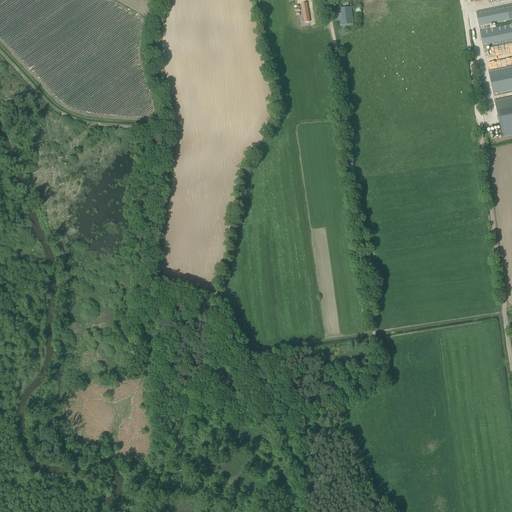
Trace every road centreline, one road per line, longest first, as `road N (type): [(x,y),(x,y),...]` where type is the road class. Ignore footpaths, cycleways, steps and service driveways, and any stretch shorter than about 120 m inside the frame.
road 1 (track): [(311,511),(284,430),(212,307),(150,281),(165,129),(66,117),(0,51)]
road 2 (track): [(284,430),(378,374),(328,0)]
road 3 (track): [(511,367),(462,0)]
